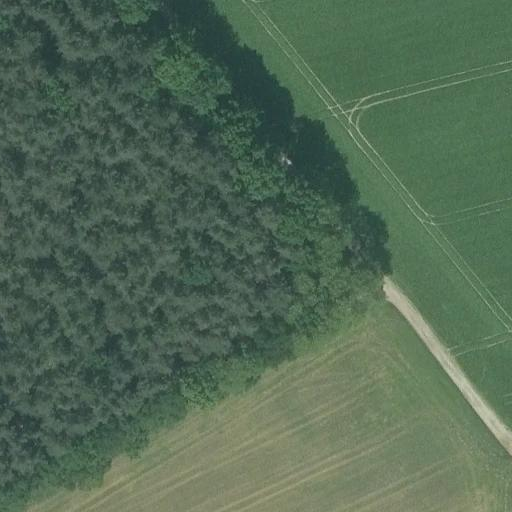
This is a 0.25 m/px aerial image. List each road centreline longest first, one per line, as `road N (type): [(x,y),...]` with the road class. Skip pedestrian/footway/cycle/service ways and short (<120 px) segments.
road 1 (track): [(511,444),(384,275),(0,503)]
road 2 (track): [(165,0),(315,177),(384,275)]
